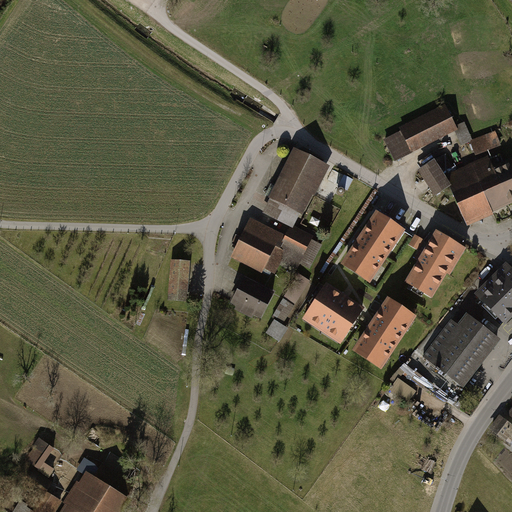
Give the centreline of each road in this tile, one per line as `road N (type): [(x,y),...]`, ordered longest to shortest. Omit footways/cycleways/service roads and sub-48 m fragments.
road 1 (unclassified): [(209,228),(257,144),(281,131),(511,256)]
road 2 (residential): [(209,228),(193,410),(154,511)]
road 3 (track): [(293,133),(286,110),(267,91),(137,0)]
road 4 (unclassified): [(0,221),(209,228)]
road 5 (tertiary): [(442,511),(465,445),(511,380)]
